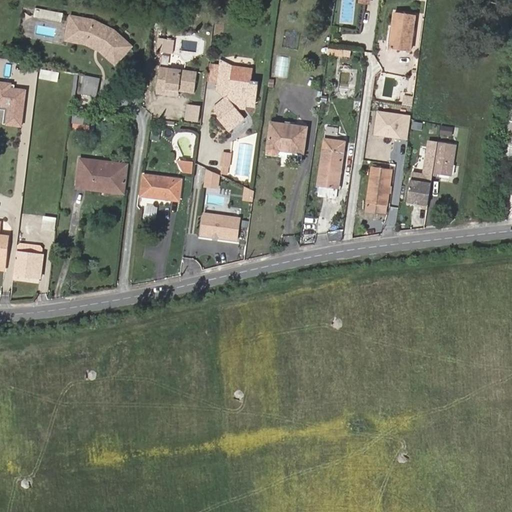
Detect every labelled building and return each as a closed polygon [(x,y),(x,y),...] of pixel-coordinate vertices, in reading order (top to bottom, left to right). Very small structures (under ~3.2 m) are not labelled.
[(62,19),(63,13),(35,7),(34,13),(62,19)] [(62,19),(34,13),(33,16),(62,22),(62,19)] [(389,52),(409,55),(414,19),(394,16),(389,52)] [(94,21),(72,17),(67,35),(86,40),(88,38),(103,46),(102,50),(117,62),(131,47),(115,32),(94,21)] [(113,65),(117,62),(102,50),(103,46),(88,38),(86,40),(67,35),(65,40),(84,45),(97,52),(113,65)] [(160,40),(159,51),(173,52),(174,42),(160,40)] [(341,61),(342,54),(328,51),(327,59),(341,61)] [(218,82),(219,71),(233,66),(221,59),(220,64),(209,63),(207,80),(218,82)] [(253,81),(253,73),(233,72),(233,66),(219,71),(218,82),(218,91),(226,98),(213,108),(220,116),(218,118),(230,132),(246,119),(237,109),(236,108),(244,103),(257,104),(259,82),(253,81)] [(196,72),(160,67),(156,93),(164,94),(165,93),(165,89),(178,91),(193,93),(196,72)] [(49,80),(51,71),(40,69),(38,78),(49,80)] [(100,80),(83,78),(81,97),(97,99),(100,80)] [(18,127),(22,91),(7,89),(7,85),(0,83),(0,107),(5,108),(3,125),(18,127)] [(403,104),(412,106),(414,97),(404,96),(403,104)] [(199,121),(201,106),(188,104),(186,120),(199,121)] [(383,124),(399,126),(401,114),(385,112),(383,124)] [(82,115),(71,114),(69,125),(81,126),(82,115)] [(275,152),(275,153),(279,124),(272,123),(269,147),(270,149),(271,149),(272,151),(273,152),(275,152)] [(280,150),(285,151),(289,125),(279,124),(275,153),(276,153),(277,153),(278,152),(279,151),(280,150)] [(289,125),(285,151),(289,151),(304,153),(307,128),(289,125)] [(451,135),(452,126),(441,125),(440,133),(451,135)] [(339,187),(345,142),(325,139),(319,184),(339,187)] [(451,176),(456,145),(437,142),(432,173),(451,176)] [(303,161),(304,153),(289,151),(288,159),(303,161)] [(231,154),(224,153),(222,165),(230,166),(231,154)] [(79,186),(126,191),(129,166),(82,161),(79,186)] [(367,207),(386,210),(391,173),(372,170),(367,207)] [(203,171),(203,187),(218,188),(219,172),(203,171)] [(142,196),(171,200),(171,197),(179,198),(181,180),(144,176),(142,196)] [(427,207),(431,182),(411,179),(407,200),(419,202),(419,206),(427,207)] [(126,194),(126,191),(79,186),(79,189),(126,194)] [(254,201),(255,190),(246,186),(244,200),(254,201)] [(385,216),(386,210),(367,207),(366,213),(385,216)] [(243,219),(202,213),(199,234),(240,240),(243,219)] [(17,243),(17,253),(29,255),(42,256),(43,246),(17,243)] [(14,275),(40,278),(42,256),(29,255),(17,253),(16,253),(14,275)] [(39,283),(40,278),(14,275),(14,281),(39,283)]
